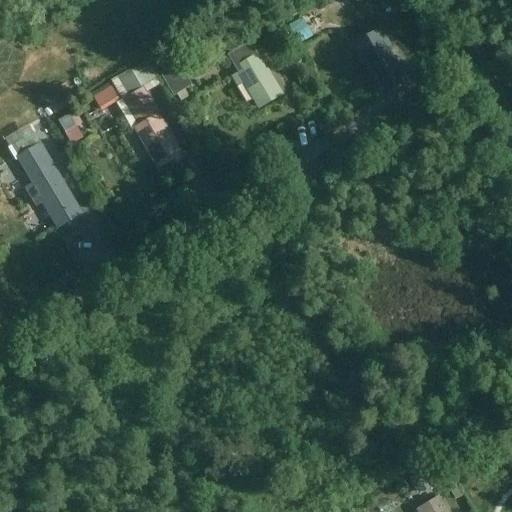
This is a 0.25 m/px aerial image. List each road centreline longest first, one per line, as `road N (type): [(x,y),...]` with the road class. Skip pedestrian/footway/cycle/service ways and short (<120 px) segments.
road 1 (unclassified): [(0,341),(370,121)]
road 2 (track): [(457,0),(511,118)]
